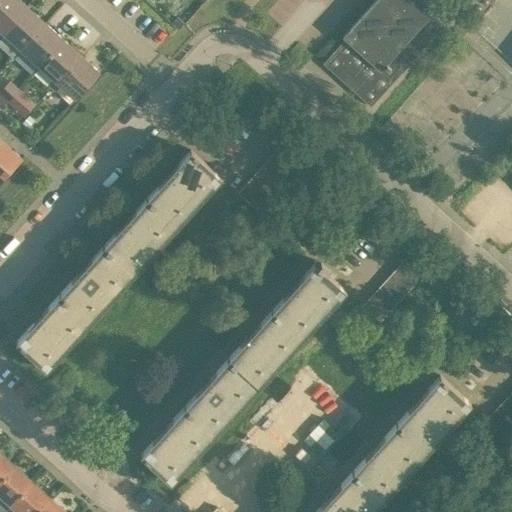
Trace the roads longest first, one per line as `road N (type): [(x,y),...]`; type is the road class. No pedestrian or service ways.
road 1 (residential): [(511,289),(246,47),(206,48)]
road 2 (residential): [(0,278),(175,82)]
road 3 (residential): [(121,511),(0,401)]
road 4 (residential): [(84,0),(175,82)]
